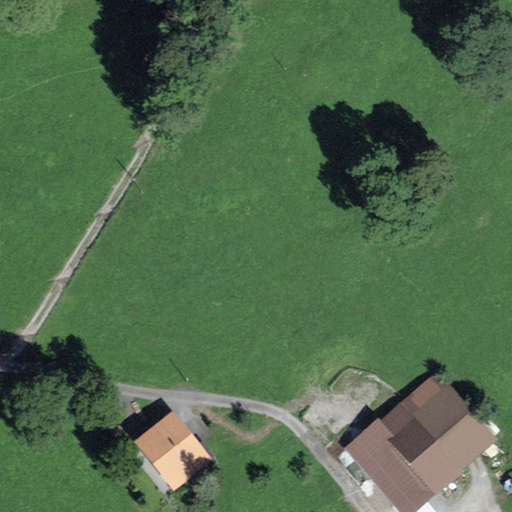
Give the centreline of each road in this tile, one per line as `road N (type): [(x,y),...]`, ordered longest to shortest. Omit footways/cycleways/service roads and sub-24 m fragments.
road 1 (track): [(0,364),(273,411),(295,425),(367,511)]
road 2 (track): [(7,364),(148,123),(176,0)]
